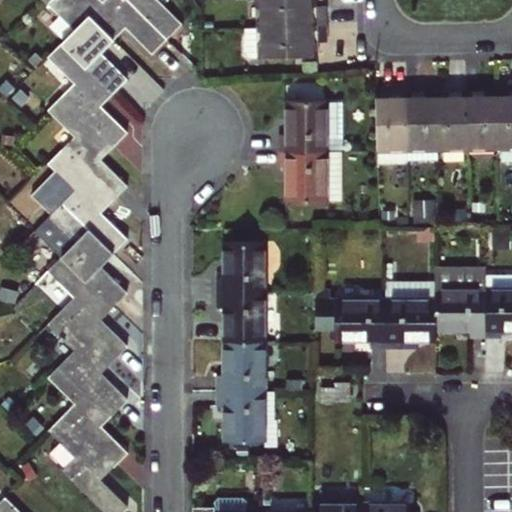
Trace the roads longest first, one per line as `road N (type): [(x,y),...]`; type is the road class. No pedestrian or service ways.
road 1 (residential): [(167,511),(170,176),(178,150),(201,129)]
road 2 (residential): [(511,33),(402,35),(385,24),(378,0)]
